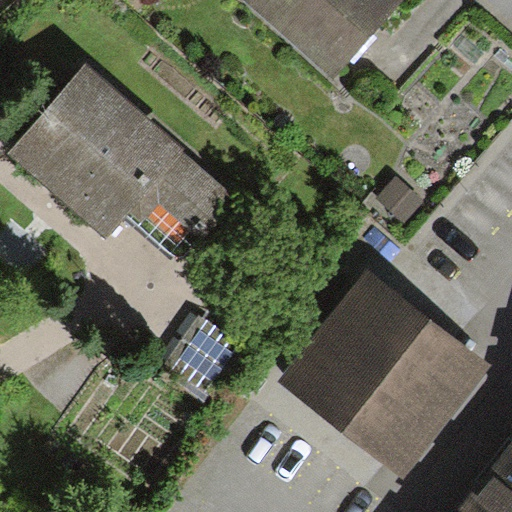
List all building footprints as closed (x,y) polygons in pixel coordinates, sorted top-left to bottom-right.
[(404,0),(235,0),(327,84),(404,0)] [(242,201),(82,68),(2,164),(106,250),(139,209),(154,222),(163,211),(204,245),(242,201)] [(490,373),(369,282),(279,395),(401,486),(449,426),(490,373)] [(202,315),(168,366),(218,400),(253,350),(202,315)] [(511,511),(511,464),(471,511),(511,511)]
